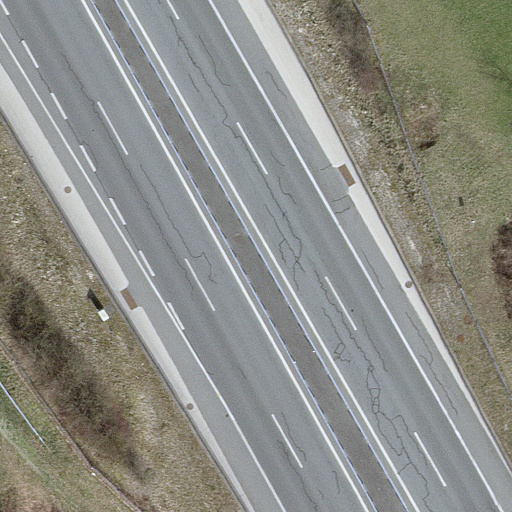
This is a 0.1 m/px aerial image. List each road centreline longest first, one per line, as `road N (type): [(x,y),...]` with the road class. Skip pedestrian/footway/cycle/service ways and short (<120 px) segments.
road 1 (motorway): [(461,511),(167,0)]
road 2 (motorway): [(40,0),(326,511)]
